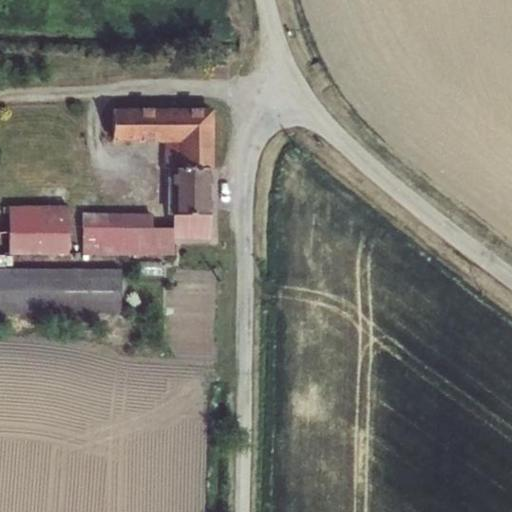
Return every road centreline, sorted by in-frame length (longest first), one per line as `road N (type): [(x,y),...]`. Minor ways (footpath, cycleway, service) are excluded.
road 1 (residential): [(296,85),(259,127),(246,162),(240,511)]
road 2 (unclassified): [(511,279),(379,173),(296,85)]
